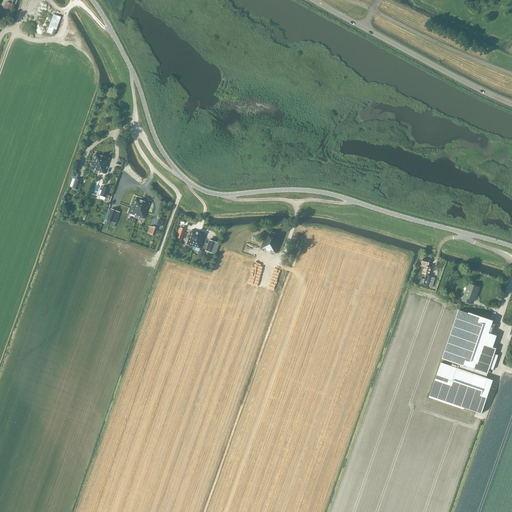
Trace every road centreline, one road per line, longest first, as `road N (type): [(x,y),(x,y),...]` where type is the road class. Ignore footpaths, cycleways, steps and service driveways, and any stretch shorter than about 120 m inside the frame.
road 1 (unclassified): [(511,246),(325,192),(202,191),(159,146),(132,71),(92,0)]
road 2 (secondary): [(511,104),(314,0)]
